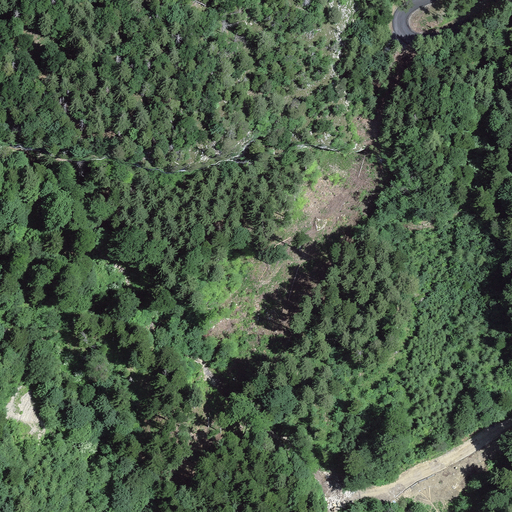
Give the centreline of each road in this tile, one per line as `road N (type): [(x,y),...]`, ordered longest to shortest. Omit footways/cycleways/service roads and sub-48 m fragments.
road 1 (track): [(511,425),(392,492),(347,496),(331,511)]
road 2 (unclassified): [(487,0),(432,37),(413,38),(398,27),(399,15),(421,0)]
